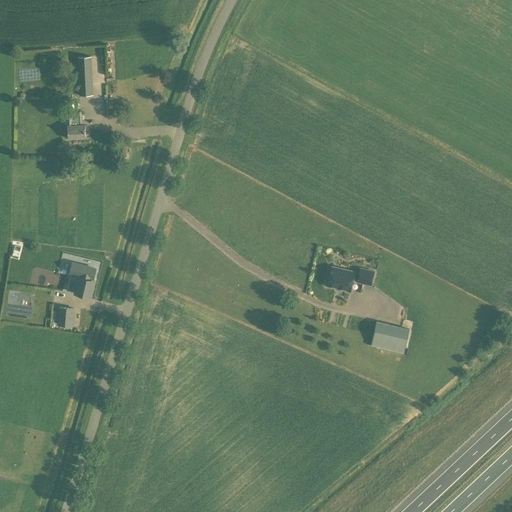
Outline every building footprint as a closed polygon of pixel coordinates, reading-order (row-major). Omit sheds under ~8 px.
[(91,56),(78,57),(79,88),(92,87),(91,56)] [(86,137),(85,125),(81,125),(81,111),(66,112),(66,126),(68,126),(68,138),(86,137)] [(325,246),(320,266),(343,272),(346,260),(350,261),(364,264),(367,251),(353,247),(352,253),(348,252),(348,251),(325,246)] [(94,281),(89,279),(91,270),(72,265),(69,279),(71,280),(69,289),(76,290),(75,292),(90,296),(94,281)] [(372,285),(376,270),(362,266),(357,281),(372,285)] [(57,324),(72,325),(74,308),(59,307),(57,324)] [(370,345),(404,353),(410,330),(376,321),(370,345)]
